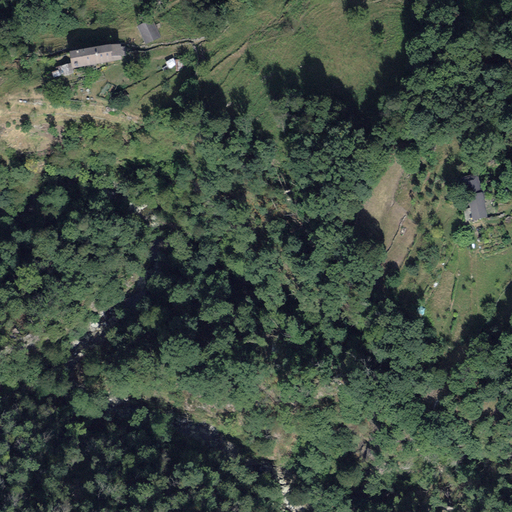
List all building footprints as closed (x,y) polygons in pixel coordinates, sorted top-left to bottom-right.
[(136,26),(144,44),(161,37),(153,19),(136,26)] [(109,45),(95,47),(98,64),(123,59),(120,44),(109,45)] [(98,64),(95,47),(69,51),(70,63),(72,68),(98,64)] [(72,68),(70,63),(56,67),(57,70),(52,72),(54,79),(73,73),(72,68)] [(476,174),(463,177),(474,220),(487,217),(476,174)]
